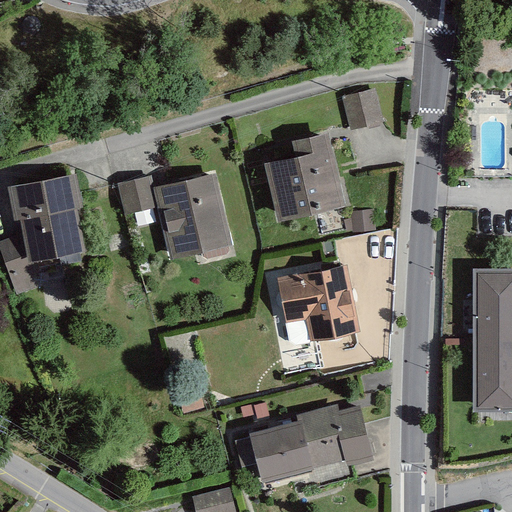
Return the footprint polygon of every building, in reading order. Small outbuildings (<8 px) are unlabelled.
[(378,90),(344,98),(353,132),(387,123),(378,90)] [(295,158),(265,165),(280,226),(349,209),(331,136),(292,146),(295,158)] [(219,175),(155,189),(172,263),(236,249),(219,175)] [(85,212),(79,177),(8,191),(15,225),(21,224),(25,245),(29,266),(38,264),(87,255),(79,213),(85,212)] [(120,186),(127,218),(159,211),(152,179),(120,186)] [(354,211),(356,230),(376,228),(376,209),(354,211)] [(0,248),(18,297),(38,290),(34,278),(42,275),(38,264),(29,266),(25,245),(21,246),(18,237),(0,244),(0,248)] [(362,335),(349,267),(280,281),(289,326),(309,322),(313,344),(362,335)] [(511,271),(473,271),(473,415),(511,415),(511,271)] [(181,390),(188,411),(204,406),(200,387),(181,390)] [(300,424),(252,435),(264,487),(374,461),(362,409),(342,414),(340,408),(299,418),(300,424)] [(237,511),(233,491),(195,500),(197,511),(237,511)]
